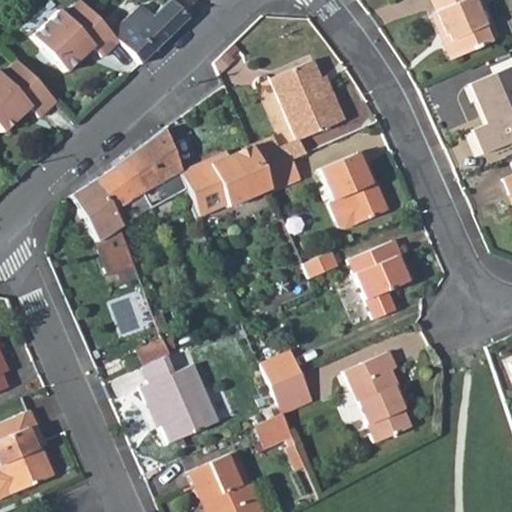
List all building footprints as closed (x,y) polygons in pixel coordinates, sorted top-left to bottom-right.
[(140,4),(125,18),(109,33),(117,42),(120,45),(138,64),(186,18),(182,14),(168,0),(166,0),(150,16),(140,4)] [(433,12),(444,40),(448,38),(455,59),(490,45),(472,0),(434,0),(439,10),(433,12)] [(109,33),(78,1),(62,16),(57,11),(30,38),(64,73),(90,47),(101,58),(117,42),(109,33)] [(428,14),(447,62),(455,59),(448,38),(444,40),(433,12),(428,14)] [(55,101),(16,60),(0,75),(0,130),(2,132),(28,107),(39,117),(55,101)] [(294,139),(340,121),(334,106),(328,108),(317,79),(310,60),(269,77),(294,139)] [(511,144),(511,68),(470,86),(486,127),(472,132),(482,157),(511,144)] [(334,106),(322,76),(317,79),(328,108),(334,106)] [(177,171),(162,129),(123,160),(138,194),(146,211),(185,189),(177,172),(177,171)] [(301,153),(296,141),(277,148),(282,161),(289,159),(301,153)] [(204,158),(177,172),(185,189),(195,218),(223,204),(224,206),(265,185),(259,171),(251,152),(247,142),(207,163),(204,158)] [(277,148),(274,142),(251,152),(259,171),(282,161),(277,148)] [(370,183),(358,153),(352,155),(364,185),(370,183)] [(353,224),(382,212),(370,183),(364,185),(352,155),(317,170),(329,201),(341,196),(353,224)] [(267,188),(296,177),(289,159),(282,161),(259,171),(265,185),(267,188)] [(113,167),(126,201),(138,194),(123,160),(113,167)] [(119,227),(146,211),(138,194),(126,201),(113,167),(91,181),(119,227)] [(505,195),(511,193),(511,196),(511,174),(499,179),(505,195)] [(133,266),(119,227),(91,181),(68,196),(95,242),(93,243),(105,276),(133,266)] [(353,224),(341,196),(329,201),(324,203),(336,231),(353,224)] [(405,281),(388,241),(341,260),(366,320),(387,311),(379,292),(405,281)] [(164,355),(167,353),(160,338),(139,348),(145,363),(164,355)] [(264,386),(291,375),(280,349),(253,360),(264,386)] [(391,405),(378,374),(384,371),(388,370),(381,353),(333,373),(365,446),(402,430),(391,405)] [(147,382),(137,387),(144,402),(149,400),(160,423),(169,443),(218,422),(193,362),(171,372),(164,355),(145,363),(139,365),(147,382)] [(391,405),(398,403),(384,371),(378,374),(391,405)] [(276,415),(303,404),(291,375),(264,386),(276,415)] [(160,423),(149,400),(144,402),(155,425),(160,423)] [(45,446),(30,412),(0,424),(0,471),(10,495),(49,480),(36,449),(40,448),(45,446)] [(252,426),(264,450),(287,440),(276,415),(252,426)] [(40,448),(36,449),(49,480),(53,478),(40,448)] [(258,511),(232,450),(182,470),(193,496),(201,493),(210,511),(209,511),(258,511)] [(0,499),(10,495),(0,471),(0,499)] [(201,493),(193,496),(200,511),(209,511),(210,511),(201,493)]
